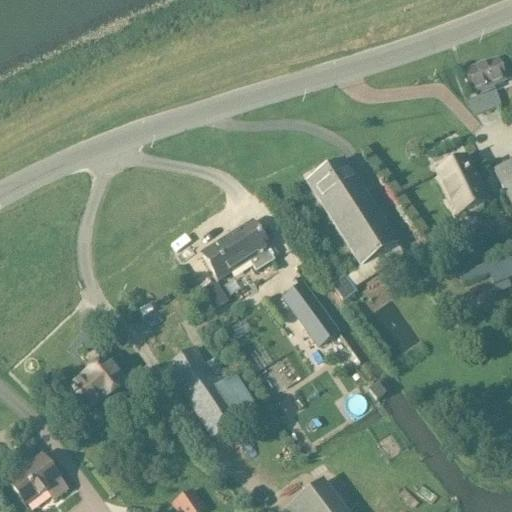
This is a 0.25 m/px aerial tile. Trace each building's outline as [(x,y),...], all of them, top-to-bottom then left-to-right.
[(497,60),(461,72),(470,98),(479,95),(493,90),(505,86),(503,78),(501,74),(498,64),(497,60)] [(480,98),(468,102),(474,118),(486,114),(500,109),(495,93),(480,98)] [(434,174),(456,220),(487,205),(465,159),(434,174)] [(360,270),(396,246),(343,163),(306,186),(360,270)] [(511,213),(511,165),(493,175),(511,213)] [(256,276),(273,264),(266,253),(267,252),(251,226),(203,258),(218,283),(247,264),(256,276)] [(487,265),(461,275),(464,284),(488,275),(493,287),(494,286),(495,288),(507,284),(511,282),(511,281),(511,264),(509,256),(502,259),(487,264),(487,265)] [(343,280),(331,289),(343,304),(354,296),(343,280)] [(303,288),(283,302),(318,350),(338,336),(303,288)] [(212,441),(253,414),(206,342),(165,369),(212,441)] [(86,417),(126,389),(101,354),(88,363),(94,372),(67,391),(86,417)] [(53,502),(66,494),(42,459),(7,483),(25,509),(47,493),(53,502)] [(336,511),(318,488),(285,511),(336,511)] [(204,511),(205,511),(192,492),(170,508),(173,511),(204,511)]
